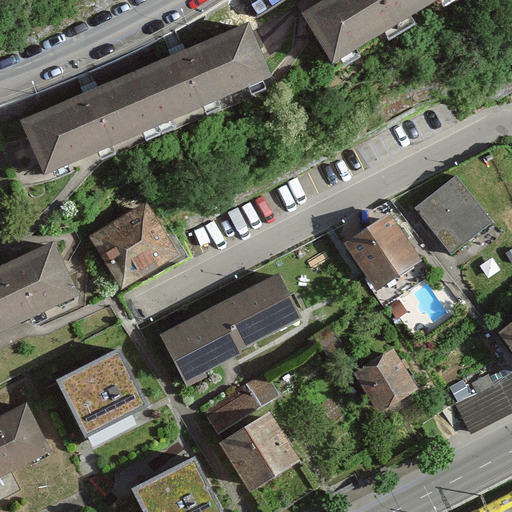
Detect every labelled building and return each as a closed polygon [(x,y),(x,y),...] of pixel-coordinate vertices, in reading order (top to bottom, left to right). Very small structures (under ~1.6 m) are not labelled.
[(329,0),(307,14),(333,61),(431,0),(329,0)] [(246,26),(23,123),(45,173),(268,76),(246,26)] [(456,178),(419,212),(463,260),(500,226),(456,178)] [(152,211),(93,243),(124,301),(183,269),(152,211)] [(389,212),(344,243),(377,290),(422,259),(389,212)] [(52,251),(0,273),(0,329),(76,296),(52,251)] [(165,337),(192,399),(308,350),(282,288),(165,337)] [(511,324),(500,333),(511,347),(511,324)] [(118,349),(54,381),(84,441),(148,409),(118,349)] [(400,353),(355,379),(377,416),(421,390),(400,353)] [(511,377),(459,404),(473,431),(511,411),(511,377)] [(211,410),(218,426),(244,415),(242,411),(260,402),(255,390),(211,410)] [(0,500),(62,469),(31,408),(0,424),(0,500)] [(269,421),(229,446),(255,488),(295,463),(269,421)] [(220,511),(195,461),(131,492),(141,511),(220,511)]
